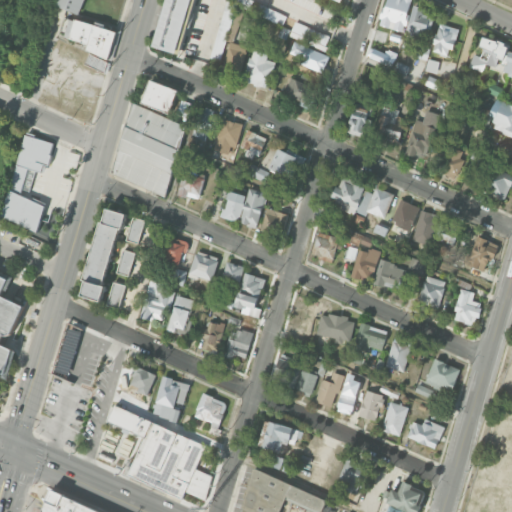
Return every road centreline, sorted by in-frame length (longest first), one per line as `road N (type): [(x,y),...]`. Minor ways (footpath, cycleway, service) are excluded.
road 1 (residential): [(370,0),(217,511)]
road 2 (secondary): [(147,0),(17,448)]
road 3 (residential): [(57,302),(453,484)]
road 4 (residential): [(94,179),(489,358)]
road 5 (residential): [(130,55),(511,226)]
road 6 (residential): [(511,280),(444,511)]
road 7 (secondary): [(157,511),(0,440)]
